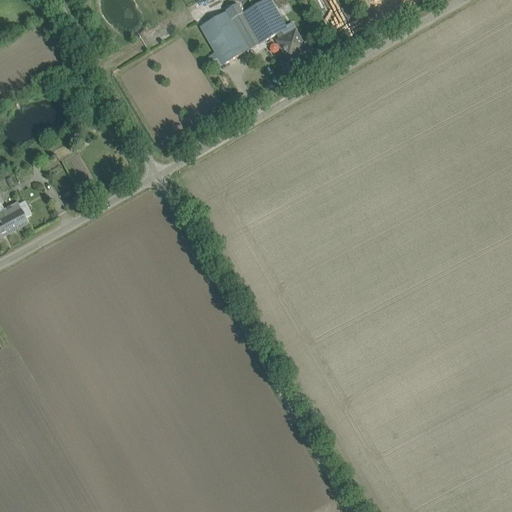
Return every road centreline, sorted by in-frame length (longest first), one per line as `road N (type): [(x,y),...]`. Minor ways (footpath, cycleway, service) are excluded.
road 1 (unclassified): [(353,511),(158,176)]
road 2 (unclassified): [(158,176),(460,0)]
road 3 (unclassified): [(158,176),(52,0)]
road 4 (unclassified): [(0,263),(158,176)]
